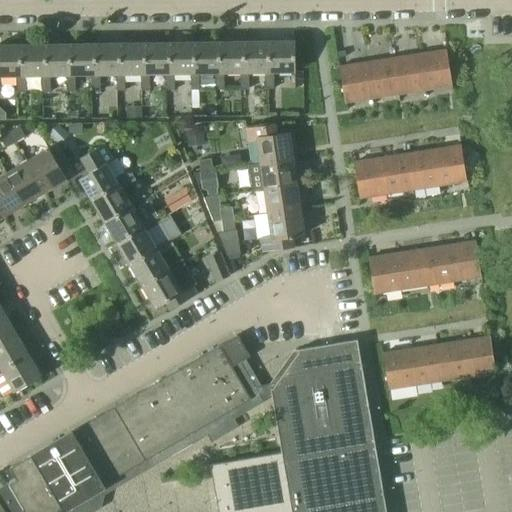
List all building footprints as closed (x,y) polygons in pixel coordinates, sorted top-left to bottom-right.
[(295,41),(270,42),(270,73),(266,73),(266,89),(274,89),(274,73),(296,72),(295,41)] [(220,42),(194,43),(195,74),(191,74),(191,91),(199,90),(199,74),(216,74),(220,74),(220,42)] [(245,42),(220,42),(220,74),(216,74),(216,90),(224,90),(224,73),(241,73),(245,73),(245,42)] [(270,42),(245,42),(245,73),(241,73),(241,90),(249,89),(249,73),(266,73),(270,73),(270,42)] [(170,43),(146,44),(146,75),(142,75),(142,91),(150,91),(150,75),(166,75),(170,75),(170,43)] [(194,43),(170,43),(170,75),(166,75),(167,91),(174,91),(174,74),(191,74),(195,74),(194,43)] [(96,44),(71,45),(71,76),(67,76),(67,93),(75,92),(75,76),(92,76),(96,76),(96,44)] [(121,44),(96,44),(96,76),(92,76),(92,92),(100,92),(100,76),(117,75),(121,75),(121,44)] [(146,44),(121,44),(121,75),(117,75),(117,92),(125,91),(124,75),(142,75),(146,75),(146,44)] [(46,45),(21,46),(21,77),(17,77),(18,93),(26,93),(26,77),(42,77),(46,76),(46,45)] [(71,45),(46,45),(46,76),(42,77),(42,93),(51,93),(50,77),(67,76),(71,76),(71,45)] [(21,77),(21,46),(0,46),(0,93),(1,93),(1,77),(17,77),(21,77)] [(446,51),(419,55),(425,91),(451,87),(446,51)] [(419,55),(392,59),(398,95),(425,91),(419,55)] [(392,59),(366,63),(371,99),(398,95),(392,59)] [(371,99),(366,63),(339,67),(344,103),(371,99)] [(141,106),(126,107),(126,119),(142,119),(141,106)] [(60,144),(68,135),(57,124),(49,133),(60,144)] [(257,141),(261,164),(293,159),(289,134),(278,136),(276,124),(244,129),(246,143),(257,141)] [(20,126),(10,132),(16,143),(26,137),(20,126)] [(203,127),(185,129),(187,148),(205,146),(203,127)] [(16,143),(10,132),(1,138),(7,148),(16,143)] [(458,147),(434,151),(439,186),(466,182),(460,146),(462,146),(459,133),(454,134),(456,143),(457,143),(458,147)] [(80,179),(92,201),(111,191),(120,185),(122,190),(136,181),(132,174),(131,173),(129,174),(125,172),(115,178),(108,165),(114,161),(104,144),(80,158),(86,169),(80,173),(82,178),(80,179)] [(27,162),(45,193),(66,181),(48,150),(27,162)] [(434,151),(407,155),(413,191),(439,186),(434,151)] [(407,155),(380,159),(386,195),(413,191),(407,155)] [(199,161),(201,172),(201,173),(213,171),(211,159),(199,161)] [(297,185),(293,159),(261,164),(249,166),(252,190),(265,188),(265,189),(266,189),(297,185)] [(386,195),(380,159),(354,163),(360,199),(386,195)] [(7,174),(25,205),(45,193),(27,162),(7,174)] [(214,182),(213,171),(201,173),(193,174),(197,184),(202,184),(214,182)] [(0,177),(0,207),(5,216),(25,205),(7,174),(0,177)] [(92,201),(105,223),(132,207),(135,211),(149,203),(144,196),(131,204),(122,190),(120,185),(111,191),(92,201)] [(265,189),(268,214),(300,209),(297,185),(266,189),(265,189)] [(185,189),(174,195),(181,207),(192,201),(185,189)] [(163,206),(154,211),(157,217),(159,219),(168,214),(163,206)] [(105,223),(117,244),(145,228),(147,232),(161,224),(159,219),(157,217),(143,225),(135,211),(132,207),(105,223)] [(209,213),(213,223),(234,219),(232,208),(220,210),(215,210),(209,213)] [(300,209),(268,214),(272,236),(261,237),(263,252),(294,248),(293,237),(304,235),(300,209)] [(234,219),(213,223),(218,234),(236,231),(234,219)] [(117,244),(130,265),(158,249),(160,253),(174,245),(170,238),(156,247),(147,232),(145,228),(117,244)] [(476,241),(449,245),(455,282),(482,277),(476,241)] [(238,242),(222,245),(227,256),(240,254),(238,242)] [(449,245),(422,250),(428,286),(455,282),(449,245)] [(158,249),(130,265),(143,287),(170,271),(172,275),(186,267),(185,264),(182,259),(168,267),(160,253),(158,249)] [(422,250),(396,254),(401,290),(428,286),(422,250)] [(401,290),(396,254),(369,258),(374,294),(401,290)] [(213,263),(221,281),(230,277),(222,259),(213,263)] [(170,271),(143,287),(156,309),(166,303),(170,310),(197,295),(193,287),(197,285),(186,267),(172,275),(170,271)] [(0,312),(0,343),(16,334),(3,311),(0,312)] [(0,343),(0,366),(3,372),(29,356),(16,334),(0,343)] [(238,335),(220,346),(232,367),(240,362),(250,357),(238,335)] [(489,337),(464,341),(469,377),(496,373),(490,337),(489,337)] [(273,389),(270,389),(281,454),(270,456),(280,511),(386,511),(357,341),(335,344),(319,347),(298,350),(298,353),(273,389)] [(464,341),(437,346),(442,381),(469,377),(464,341)] [(220,346),(198,359),(229,412),(260,394),(240,362),(232,367),(220,346)] [(437,346),(410,350),(416,385),(442,381),(437,346)] [(416,385),(410,350),(383,354),(389,390),(416,385)] [(29,356),(3,372),(15,392),(41,377),(29,356)] [(198,359),(177,371),(208,425),(229,412),(198,359)] [(177,371),(157,383),(188,437),(208,425),(177,371)] [(157,383),(135,395),(167,449),(188,437),(157,383)] [(135,395),(115,407),(146,461),(167,449),(135,395)] [(115,407),(73,432),(104,486),(146,461),(115,407)] [(87,511),(95,508),(104,486),(73,432),(32,456),(63,510),(62,511),(87,511)] [(62,511),(63,510),(32,456),(9,469),(16,481),(0,490),(0,511),(62,511)] [(224,464),(209,466),(217,511),(280,511),(270,456),(224,464)]
